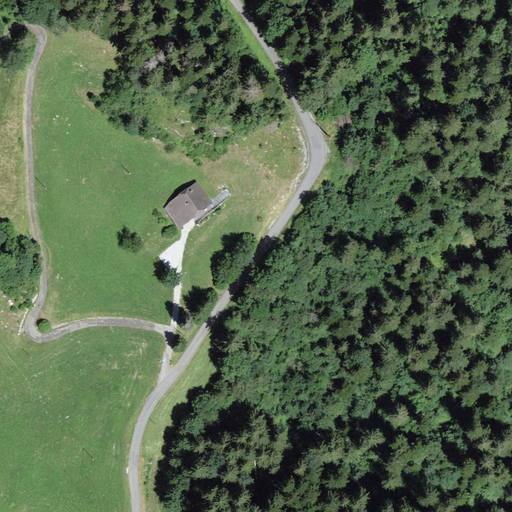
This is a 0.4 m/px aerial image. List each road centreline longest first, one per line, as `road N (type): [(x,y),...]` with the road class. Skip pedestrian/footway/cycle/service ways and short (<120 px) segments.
road 1 (unclassified): [(135,511),(132,465),(149,404),(290,209),(317,153),(274,56),(235,0)]
road 2 (track): [(0,37),(19,29),(43,58),(24,95),(45,298),(27,321),(35,340),(137,326),(166,333),(164,386)]
